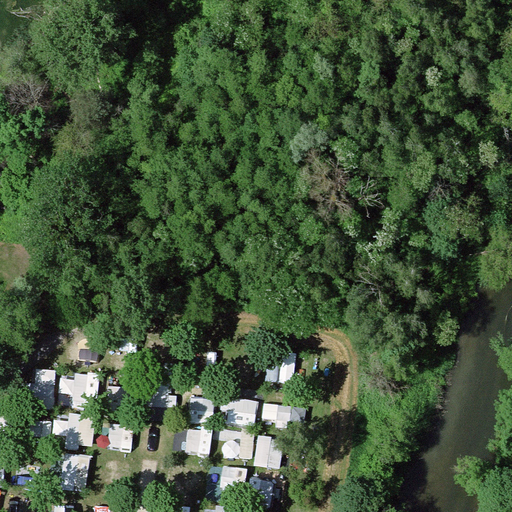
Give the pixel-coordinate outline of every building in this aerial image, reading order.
[(297,375),(299,353),(266,350),(264,372),(297,375)] [(24,379),(24,401),(56,402),(57,380),(24,379)] [(195,395),(194,414),(214,414),(215,396),(195,395)] [(68,444),(85,445),(88,413),(70,412),(68,444)] [(140,425),(140,448),(170,448),(170,426),(140,425)] [(181,444),(210,452),(215,433),(186,426),(181,444)] [(61,450),(58,484),(91,486),(93,452),(61,450)] [(225,488),(248,489),(250,467),(226,466),(225,488)] [(80,511),(81,494),(51,493),(50,511),(80,511)]
